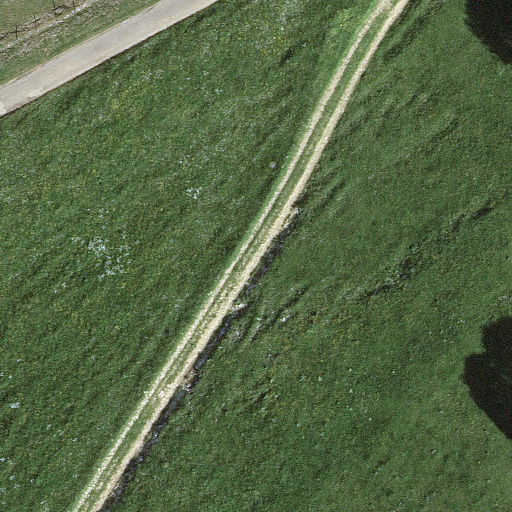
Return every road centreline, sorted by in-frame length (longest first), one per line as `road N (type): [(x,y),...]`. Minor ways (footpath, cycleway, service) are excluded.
road 1 (track): [(92,511),(311,174),(336,99),(402,0)]
road 2 (unclassified): [(204,0),(0,110)]
